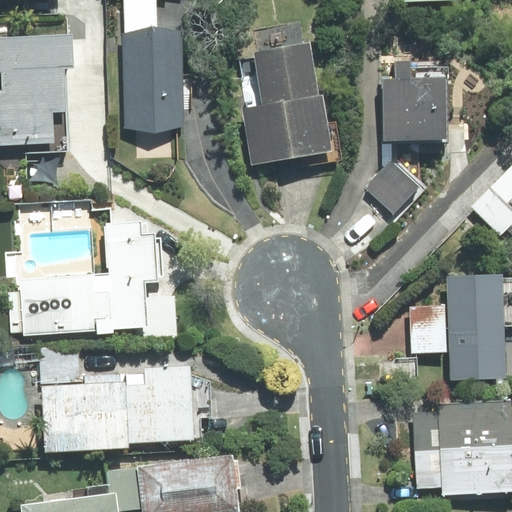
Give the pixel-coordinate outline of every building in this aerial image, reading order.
[(185,127),(186,27),(158,27),(158,0),(126,0),(125,126),(185,127)] [(80,66),(82,39),(0,33),(0,71),(8,72),(3,145),(67,150),(73,66),(80,66)] [(339,146),(319,33),(259,44),(269,99),(245,104),(255,161),(339,146)] [(454,136),(456,72),(420,70),(421,53),(402,53),(402,69),(390,69),(388,133),(454,136)] [(428,183),(393,150),(362,182),(397,216),(428,183)] [(511,164),(472,204),(511,244),(511,164)] [(163,276),(164,231),(149,231),(149,222),(113,220),(111,276),(25,273),(23,332),(180,337),(181,297),(153,296),(154,275),(163,276)] [(454,300),(416,300),(416,351),(454,351),(454,377),(511,377),(511,267),(454,268),(454,300)] [(199,439),(202,362),(154,360),(154,372),(83,370),(84,348),(42,347),(41,383),(51,383),(50,448),(139,450),(140,438),(199,439)] [(511,396),(416,400),(418,486),(445,485),(445,492),(511,490),(511,396)] [(245,452),(141,465),(147,511),(241,511),(252,511),(245,452)] [(143,509),(139,478),(116,481),(117,491),(27,503),(28,511),(125,511),(143,509)]
